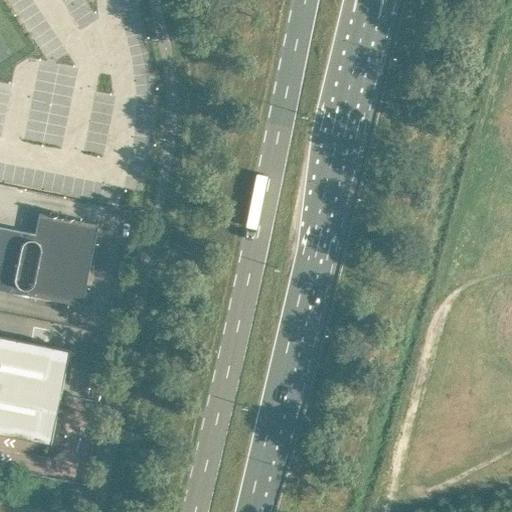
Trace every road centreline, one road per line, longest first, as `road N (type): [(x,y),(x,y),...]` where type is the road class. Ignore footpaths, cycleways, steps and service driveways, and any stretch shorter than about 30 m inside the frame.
road 1 (secondary): [(249,511),(368,0)]
road 2 (secondary): [(305,0),(192,511)]
